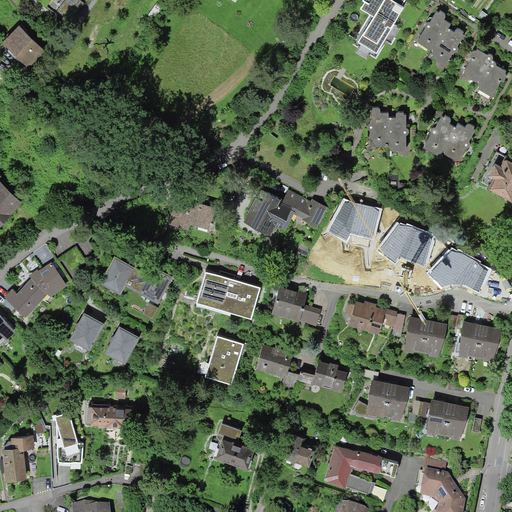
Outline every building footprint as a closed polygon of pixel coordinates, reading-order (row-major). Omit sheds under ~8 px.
[(83,2),(79,0),(64,0),(57,9),(69,19),(83,2)] [(407,0),(366,0),(362,8),(372,13),(354,44),(375,56),(407,0)] [(447,16),(435,9),(417,41),(452,62),(469,33),(458,26),(454,31),(448,28),(450,24),(444,21),(447,16)] [(21,25),(5,42),(31,66),(47,50),(21,25)] [(508,69),(476,50),(463,73),(478,81),(475,85),(493,95),(508,69)] [(407,111),(371,112),(372,151),(408,150),(407,111)] [(477,134),(443,115),(427,144),(462,163),(477,134)] [(511,158),(499,153),(483,187),(511,200),(511,158)] [(0,226),(22,204),(0,182),(0,226)] [(420,189),(410,188),(409,198),(420,198),(420,189)] [(285,201),(262,190),(247,219),(274,232),(277,227),(285,231),(295,212),(320,224),(328,207),(291,189),(285,201)] [(177,201),(171,224),(190,229),(192,223),(214,229),(220,208),(199,201),(197,207),(177,201)] [(378,211),(344,203),(329,231),(346,240),(351,233),(371,238),(378,211)] [(410,227),(398,225),(378,250),(395,263),(399,257),(424,266),(433,236),(410,227)] [(300,239),(292,252),(305,259),(312,246),(300,239)] [(79,249),(66,257),(74,271),(87,263),(79,249)] [(488,271),(451,251),(430,274),(443,286),(463,284),(479,292),(488,271)] [(149,274),(114,256),(99,283),(121,295),(125,286),(138,293),(149,274)] [(53,263),(29,275),(32,279),(49,295),(52,297),(68,286),(53,263)] [(153,266),(149,274),(138,293),(158,304),(173,277),(153,266)] [(207,268),(197,300),(252,317),(261,284),(207,268)] [(187,278),(181,275),(176,285),(182,287),(187,278)] [(13,288),(4,298),(26,319),(49,295),(32,279),(18,294),(13,288)] [(310,292),(280,285),(274,314),(318,324),(321,310),(307,307),(310,292)] [(388,312),(357,302),(350,325),(381,334),(388,312)] [(105,324),(84,313),(69,340),(90,351),(105,324)] [(0,342),(13,329),(0,316),(0,342)] [(449,324),(411,316),(405,347),(443,354),(449,324)] [(500,328),(465,322),(459,353),(495,359),(500,328)] [(140,338),(119,326),(104,354),(125,365),(140,338)] [(218,333),(206,375),(232,382),(244,340),(218,333)] [(294,353),(264,344),(256,371),(296,382),(301,368),(291,365),(294,353)] [(349,368),(319,361),(313,384),(343,392),(349,368)] [(410,387),(374,380),(368,414),(404,421),(410,387)] [(104,395),(124,396),(125,387),(104,385),(104,395)] [(470,407),(432,400),(428,434),(461,440),(470,407)] [(91,423),(124,426),(125,407),(92,404),(91,423)] [(69,413),(54,417),(56,421),(58,463),(82,464),(83,443),(78,443),(69,413)] [(235,442),(239,430),(221,423),(217,436),(219,439),(219,441),(211,439),(207,451),(214,454),(215,456),(216,457),(248,468),(252,458),(248,456),(251,448),(235,442)] [(301,438),(292,435),(284,457),(284,460),(292,463),(293,461),(294,461),(307,466),(314,448),(299,443),(301,438)] [(20,448),(31,446),(30,436),(11,438),(12,441),(8,441),(5,445),(6,449),(2,449),(6,479),(24,477),(20,448)] [(358,452),(359,447),(353,446),(354,445),(349,443),(347,449),(334,446),(324,479),(369,495),(372,486),(368,485),(369,482),(347,474),(350,464),(378,472),(378,471),(393,475),(397,463),(377,457),(376,457),(358,452)] [(459,511),(462,501),(446,478),(421,473),(414,509),(427,511),(459,511)] [(384,489),(374,486),(371,497),(380,499),(384,489)]
